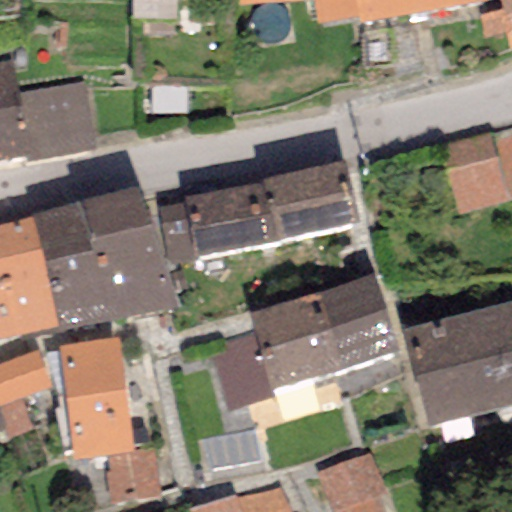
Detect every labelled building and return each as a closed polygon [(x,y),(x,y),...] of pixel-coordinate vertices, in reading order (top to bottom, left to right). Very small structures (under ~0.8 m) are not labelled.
[(357,21),(353,0),(238,0),(238,9),(313,4),(316,27),(357,21)] [(353,0),(357,21),(359,34),(489,12),(486,0),(353,0)] [(511,0),(497,0),(507,29),(511,27),(511,0)] [(81,87),(19,100),(11,64),(0,66),(0,173),(96,153),(81,87)] [(511,132),(440,151),(458,219),(511,204),(511,132)] [(342,172),(155,212),(168,273),(355,233),(342,172)] [(135,199),(27,229),(52,336),(59,343),(178,318),(135,199)] [(0,348),(52,336),(27,229),(0,235),(0,348)] [(342,384),(398,366),(373,286),(317,303),(342,384)] [(212,357),(227,415),(270,402),(270,407),(342,384),(317,303),(249,324),(254,344),(212,357)] [(511,315),(403,344),(429,441),(511,419),(511,315)] [(117,348),(58,354),(74,472),(103,468),(131,464),(130,458),(117,348)] [(0,413),(50,395),(36,357),(0,369),(0,413)] [(131,464),(103,468),(108,511),(161,507),(154,455),(130,458),(131,464)] [(393,511),(371,456),(315,479),(328,511),(393,511)] [(232,500),(198,511),(287,511),(279,490),(232,500)]
